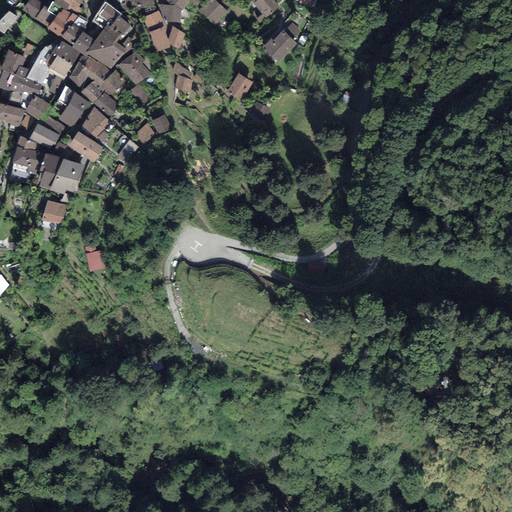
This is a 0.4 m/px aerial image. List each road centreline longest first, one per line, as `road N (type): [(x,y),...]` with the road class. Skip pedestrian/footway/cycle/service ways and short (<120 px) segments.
road 1 (track): [(191,237),(298,284),(350,284),(381,250),(408,162),(436,114),(454,91),(511,73)]
road 2 (residential): [(434,0),(409,24),(353,133),(348,206),(329,254),(297,259),(200,233),(176,248)]
road 3 (track): [(176,248),(167,280),(191,345),(215,363),(305,389)]
